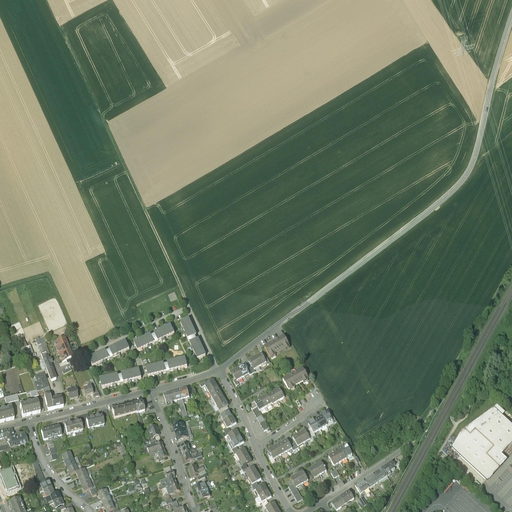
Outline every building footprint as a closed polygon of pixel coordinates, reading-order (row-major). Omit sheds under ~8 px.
[(196,336),(188,320),(184,322),(180,325),(191,348),(198,361),(203,359),(206,357),(198,340),(196,341),(195,339),(194,337),(196,336)] [(149,337),(134,344),(135,348),(137,352),(175,336),(173,331),(171,327),(154,335),(155,337),(152,338),(150,339),(149,337)] [(41,354),(46,352),(47,354),(50,353),(44,337),(36,340),(41,354)] [(284,338),(264,348),(270,358),(289,347),(284,338)] [(64,339),(53,345),(56,351),(67,346),(64,339)] [(105,353),(89,360),(90,364),(93,368),(130,352),(128,347),(127,343),(109,351),(110,353),(108,354),(106,355),(105,353)] [(30,344),(19,349),(25,363),(36,358),(30,344)] [(67,346),(56,351),(59,357),(70,352),(67,346)] [(41,354),(46,365),(51,363),(47,354),(46,352),(41,354)] [(70,352),(59,357),(62,364),(66,361),(73,358),(70,352)] [(266,364),(261,355),(255,359),(260,368),(266,364)] [(163,364),(146,368),(147,373),(148,378),(168,373),(188,368),(187,364),(186,359),(168,363),(168,366),(164,367),(163,364)] [(260,368),(255,359),(248,362),(254,371),(260,368)] [(46,365),(52,381),(57,379),(51,363),(46,365)] [(249,375),(244,366),(238,370),(243,379),(249,375)] [(243,379),(238,370),(232,373),(237,382),(243,379)] [(303,370),(283,381),(289,391),(309,380),(303,370)] [(117,376),(100,380),(101,385),(102,389),(121,385),(142,380),(141,375),(140,371),(121,375),(122,377),(117,379),(117,376)] [(44,372),(34,376),(37,382),(34,383),(35,387),(47,383),(44,372)] [(214,381),(205,386),(208,393),(217,387),(214,381)] [(47,383),(35,387),(36,390),(37,391),(42,389),(45,396),(49,395),(49,393),(51,392),(47,383)] [(92,387),(83,390),(85,397),(93,395),(94,395),(92,389),(92,387)] [(217,387),(208,393),(212,399),(221,393),(217,387)] [(76,390),(66,392),(68,401),(78,400),(76,390)] [(187,390),(179,392),(182,401),(190,399),(187,390)] [(279,390),(273,394),(278,402),(284,399),(279,390)] [(179,392),(164,397),(166,405),(182,401),(179,392)] [(221,393),(212,399),(215,405),(225,399),(221,393)] [(17,394),(4,398),(5,403),(18,400),(17,394)] [(273,394),(267,397),(272,405),(272,406),(278,402),(273,394)] [(50,410),(54,409),(51,400),(49,395),(45,396),(50,410)] [(272,405),(267,397),(266,396),(260,400),(266,408),(272,405)] [(62,398),(51,400),(54,409),(65,407),(62,398)] [(225,399),(215,405),(219,411),(228,406),(225,399)] [(266,408),(260,400),(249,406),(252,411),(257,408),(259,412),(266,408)] [(38,401),(20,405),(23,417),(40,413),(38,401)] [(144,412),(142,403),(134,405),(136,413),(137,414),(144,412)] [(136,413),(134,405),(120,409),(122,417),(136,413)] [(11,407),(0,410),(0,422),(14,419),(11,407)] [(452,449),(487,482),(507,460),(502,455),(511,444),(511,426),(502,417),(505,414),(497,407),(461,432),(452,449)] [(259,412),(257,408),(252,411),(264,433),(269,430),(259,412)] [(122,417),(120,409),(112,411),(114,419),(122,417)] [(230,412),(220,417),(224,423),(233,418),(230,412)] [(321,416),(322,417),(326,425),(333,422),(327,412),(321,416)] [(103,414),(85,419),(88,432),(106,427),(103,414)] [(322,417),(314,422),(320,431),(327,427),(326,425),(322,417)] [(233,418),(224,423),(227,430),(237,425),(233,418)] [(80,422),(64,426),(67,436),(83,432),(80,422)] [(314,422),(308,425),(314,435),(320,431),(314,422)] [(183,423),(173,427),(176,434),(186,431),(183,423)] [(58,427),(41,432),(44,443),(62,438),(58,427)] [(156,427),(145,430),(148,440),(158,437),(156,427)] [(0,439),(7,438),(7,439),(6,439),(7,442),(8,442),(10,449),(18,447),(28,443),(24,433),(21,435),(21,437),(15,439),(11,430),(0,433),(0,439)] [(186,431),(176,434),(178,442),(188,439),(186,431)] [(237,431),(227,436),(231,442),(240,437),(237,431)] [(310,441),(305,432),(299,435),(304,444),(310,441)] [(304,444),(299,435),(292,439),(298,448),(304,444)] [(240,437),(231,442),(234,449),(244,444),(240,437)] [(292,450),(287,441),(281,445),(286,453),(292,450)] [(55,442),(48,443),(52,461),(59,459),(55,442)] [(188,444),(180,447),(183,456),(191,453),(188,444)] [(150,449),(152,455),(164,450),(162,445),(150,449)] [(286,453),(281,445),(275,448),(280,457),(286,453)] [(352,456),(347,446),(340,450),(341,451),(346,459),(352,456)] [(280,457),(275,448),(269,451),(274,460),(280,457)] [(245,450),(236,455),(240,461),(248,456),(245,450)] [(346,459),(341,451),(334,455),(340,464),(346,460),(346,459)] [(63,464),(73,459),(70,453),(60,458),(63,464)] [(191,453),(183,456),(186,465),(195,462),(191,453)] [(340,464),(334,455),(328,458),(334,468),(340,464)] [(248,456),(240,461),(243,467),(252,462),(248,456)] [(66,470),(76,466),(73,459),(63,464),(66,470)] [(42,484),(33,460),(28,462),(37,486),(42,484)] [(326,472),(321,463),(315,467),(320,476),(326,472)] [(382,469),(387,477),(392,475),(389,472),(396,468),(392,463),(382,469)] [(66,470),(69,477),(75,474),(79,472),(76,466),(66,470)] [(196,466),(187,469),(190,478),(199,475),(198,472),(196,466)] [(320,476),(315,467),(309,470),(314,479),(320,476)] [(254,468),(245,473),(249,479),(258,474),(254,468)] [(204,469),(198,472),(199,475),(200,477),(196,478),(198,482),(205,479),(203,475),(206,474),(204,469)] [(369,490),(387,477),(382,469),(364,482),(369,490)] [(84,470),(75,474),(78,481),(87,477),(84,470)] [(335,479),(340,476),(337,470),(332,473),(335,479)] [(297,476),(302,485),(309,481),(304,472),(297,476)] [(258,474),(249,479),(252,485),(261,480),(258,474)] [(162,489),(166,488),(177,483),(174,475),(167,478),(167,479),(159,482),(162,489)] [(293,484),(296,488),(302,485),(297,476),(291,479),(293,484)] [(90,483),(87,477),(78,481),(80,488),(90,483)] [(3,493),(5,498),(25,488),(21,479),(0,486),(2,493),(3,493)] [(40,493),(48,489),(45,482),(42,484),(37,486),(40,493)] [(364,482),(354,488),(360,496),(369,490),(364,482)] [(93,490),(90,483),(80,488),(83,494),(93,490)] [(166,488),(169,496),(180,491),(177,483),(166,488)] [(293,484),(288,487),(296,503),(302,499),(296,488),(293,484)] [(205,485),(195,488),(197,495),(208,491),(205,485)] [(255,491),(259,497),(268,492),(264,486),(255,491)] [(47,498),(51,496),(48,489),(40,493),(42,500),(47,498)] [(106,491),(97,495),(100,501),(109,497),(106,491)] [(208,491),(197,495),(200,502),(210,498),(208,491)] [(257,503),(260,504),(271,498),(268,492),(259,497),(259,498),(256,500),(257,503)] [(340,498),(346,507),(355,500),(349,492),(340,498)] [(47,498),(50,506),(59,502),(56,494),(51,496),(47,498)] [(109,497),(100,501),(103,507),(111,504),(109,497)] [(24,511),(19,498),(8,503),(12,511),(24,511)] [(340,498),(331,505),(335,511),(338,511),(346,507),(340,498)] [(362,498),(358,501),(363,508),(367,506),(362,498)] [(50,506),(52,511),(62,511),(63,511),(59,502),(50,506)] [(274,503),(265,508),(267,511),(273,511),(278,509),(274,503)]
